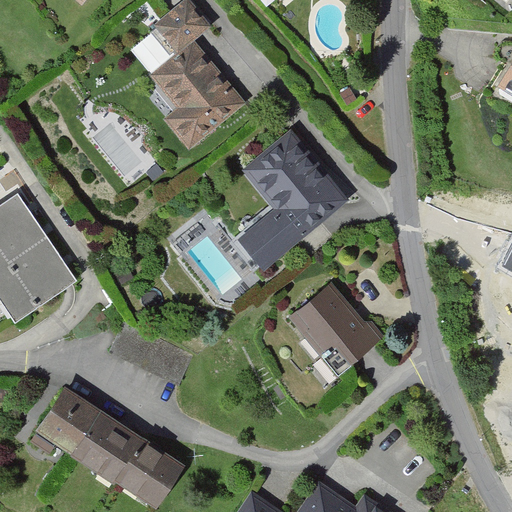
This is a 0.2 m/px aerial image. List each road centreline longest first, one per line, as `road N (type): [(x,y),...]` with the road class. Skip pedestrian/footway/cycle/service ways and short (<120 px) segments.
road 1 (residential): [(0,357),(43,343),(156,416),(242,455),(285,459),(323,446),(431,355)]
road 2 (residential): [(395,0),(407,214),(431,355)]
road 3 (residential): [(431,355),(507,511)]
